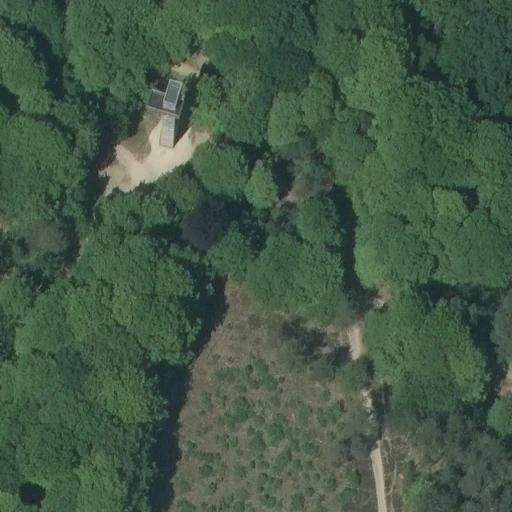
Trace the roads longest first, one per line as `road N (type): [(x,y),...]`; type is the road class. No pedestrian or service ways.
road 1 (unknown): [(138,82),(196,85),(242,126),(296,199),(396,228),(436,297),(486,424),(511,439)]
road 2 (track): [(148,206),(54,511)]
road 3 (track): [(335,297),(187,233),(148,206)]
road 4 (track): [(511,384),(335,297)]
road 5 (track): [(142,191),(0,252)]
